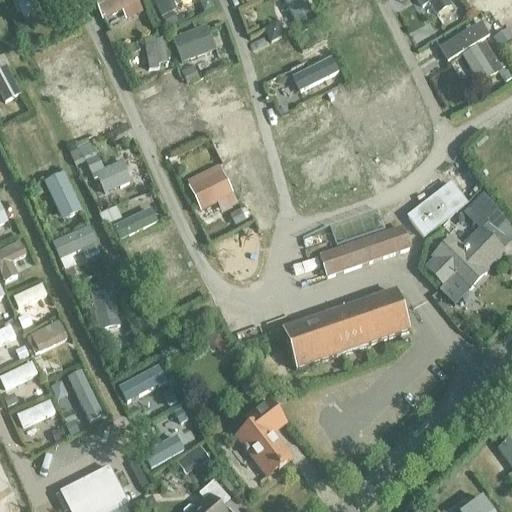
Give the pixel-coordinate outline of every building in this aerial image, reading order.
[(14,0),(24,21),(44,12),(38,0),(14,0)] [(131,0),(91,0),(102,23),(123,14),(126,22),(139,16),(131,0)] [(281,0),(301,38),(316,30),(300,0),(281,0)] [(425,0),(437,18),(451,9),(446,0),(425,0)] [(482,16),(496,6),(491,0),(483,0),(475,6),(482,16)] [(447,65),(489,39),(481,26),(439,52),(447,65)] [(206,28),(172,42),(181,67),(216,53),(206,28)] [(301,42),(306,52),(326,42),(321,32),(301,42)] [(76,41),(33,60),(46,89),(62,81),(57,69),(83,58),(76,41)] [(154,42),(144,43),(147,60),(142,60),(143,67),(148,66),(149,74),(159,72),(158,68),(168,66),(166,51),(162,42),(154,43),(154,42)] [(326,44),(312,51),(316,62),(321,60),(321,61),(331,57),(330,55),(331,55),(326,44)] [(462,59),(480,87),(502,73),(485,45),(462,59)] [(289,76),(302,103),(315,97),(313,94),(322,89),(317,78),(338,68),(333,58),(326,62),(327,63),(313,70),(311,66),(289,76)] [(21,98),(6,69),(0,72),(0,97),(5,106),(21,98)] [(46,89),(58,116),(84,103),(73,80),(59,86),(58,84),(46,89)] [(148,108),(159,132),(172,126),(178,138),(180,137),(181,138),(192,133),(174,96),(148,108)] [(90,147),(70,156),(76,169),(86,165),(94,184),(97,182),(104,199),(132,186),(122,165),(104,173),(98,158),(96,159),(90,147)] [(224,170),(240,200),(255,192),(238,162),(224,170)] [(217,207),(221,214),(237,206),(219,168),(204,175),(207,180),(188,190),(201,215),(217,207)] [(44,186),(62,225),(82,216),(63,177),(44,186)] [(403,223),(418,243),(462,211),(446,190),(403,223)] [(100,218),(105,230),(121,222),(116,210),(100,218)] [(151,212),(113,230),(120,245),(158,226),(151,212)] [(89,230),(52,246),(60,263),(82,253),(86,261),(100,254),(89,230)] [(314,261),(321,283),(403,254),(396,233),(314,261)] [(482,274),(501,255),(480,233),(461,252),(451,242),(432,260),(435,263),(426,272),(443,290),(452,281),(466,295),(485,277),(482,274)] [(20,245),(0,255),(0,274),(5,285),(18,279),(12,266),(27,259),(20,245)] [(13,301),(18,312),(47,299),(42,288),(13,301)] [(98,334),(120,330),(113,295),(83,301),(85,313),(93,311),(98,334)] [(283,334),(296,373),(407,335),(394,296),(283,334)] [(59,324),(31,339),(40,356),(67,342),(59,324)] [(0,350),(14,344),(9,333),(2,336),(1,332),(0,332),(0,350)] [(34,365),(2,380),(7,391),(20,385),(21,388),(29,385),(27,381),(32,379),(33,382),(41,379),(34,365)] [(51,400),(80,389),(76,377),(47,388),(51,400)] [(22,431),(55,416),(50,404),(16,419),(22,431)] [(266,481),(289,463),(270,437),(282,428),(266,407),(245,424),(249,430),(235,441),(266,481)] [(511,472),(511,440),(497,452),(511,472)] [(218,511),(227,505),(212,486),(197,498),(203,505),(194,511),(193,510),(189,509),(185,511),(218,511)] [(466,511),(487,511),(480,502),(466,511)]
